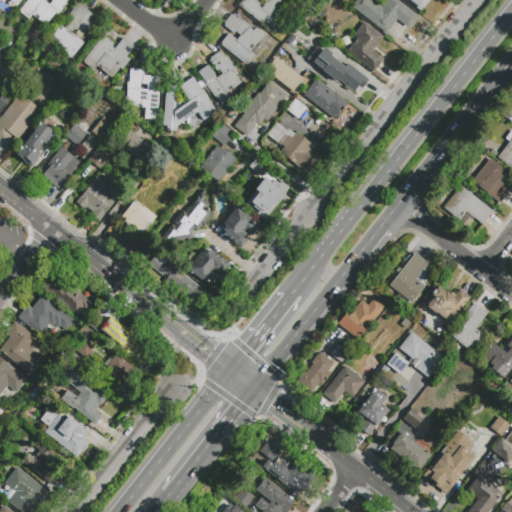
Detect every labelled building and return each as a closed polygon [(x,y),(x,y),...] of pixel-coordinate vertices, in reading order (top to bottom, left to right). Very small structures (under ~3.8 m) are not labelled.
[(28,0),(43,0),(43,1),(48,5),(52,1),(50,0),(67,0),(56,16),(54,14),(45,26),(31,16),(28,20),(19,12),(28,0)] [(237,6),(242,0),(256,0),(261,4),(259,6),(262,8),(266,2),(262,0),(260,0),(259,1),(257,0),(279,0),(286,5),(277,16),(282,20),(274,30),(261,20),(259,23),(237,6)] [(356,0),(373,0),(381,6),(386,0),(398,0),(418,15),(408,27),(397,18),(386,32),(352,6),(356,0)] [(430,0),(421,12),(406,0),(430,0)] [(83,44),(71,59),(65,54),(67,52),(52,39),(53,37),(52,36),(60,25),(63,28),(71,19),(68,17),(78,4),(99,21),(90,33),(86,30),(78,40),(83,44)] [(255,28),(264,35),(260,39),(267,44),(257,57),(255,55),(246,65),(220,44),(228,34),(236,40),(240,35),(235,32),(233,34),(222,25),(231,14),(242,22),(243,21),(251,28),(250,29),(253,31),(255,28)] [(374,71),(348,51),(357,38),(354,35),(364,22),(383,37),(372,51),(383,60),(374,71)] [(300,41),(293,36),(302,23),(309,28),(300,41)] [(92,71),(81,62),(102,35),(116,46),(122,38),(134,47),(126,57),(130,60),(122,69),(120,67),(111,78),(96,66),(92,71)] [(0,61),(0,44),(9,50),(0,61)] [(368,80),(361,88),(358,86),(353,92),(338,80),(335,83),(306,59),(312,52),(318,56),(325,48),(332,53),(330,56),(344,67),(347,63),(368,80)] [(232,71),(239,82),(243,80),(247,85),(229,97),(230,99),(220,105),(197,72),(207,65),(215,76),(214,76),(215,79),(221,74),(218,70),(216,72),(207,60),(219,52),(227,63),(229,62),(234,70),(232,71)] [(0,109),(0,65),(8,56),(17,64),(4,80),(10,85),(14,80),(20,85),(14,93),(13,93),(0,109)] [(293,93),(267,73),(278,59),(303,79),(293,93)] [(144,109),(127,107),(129,92),(126,92),(127,83),(129,83),(130,70),(143,71),(142,84),(139,83),(138,89),(147,90),(148,84),(161,85),(158,121),(144,119),(144,109)] [(178,103),(186,98),(179,87),(192,78),(215,112),(202,121),(196,112),(177,125),(176,131),(162,130),(165,89),(179,90),(178,103)] [(330,119),(301,96),(316,78),(347,104),(337,117),(334,115),(330,119)] [(281,112),(275,120),(268,114),(260,125),(243,113),(258,93),(260,94),(265,87),(280,98),(273,107),(281,112)] [(10,138),(0,139),(0,117),(19,94),(41,112),(16,143),(10,138)] [(298,119),(286,110),(295,99),(307,108),(298,119)] [(45,112),(54,101),(65,109),(56,121),(45,112)] [(247,135),(233,125),(241,116),(254,125),(247,135)] [(113,126),(101,141),(91,132),(103,118),(113,126)] [(15,154),(41,122),(60,138),(51,149),(45,144),(40,151),(42,153),(37,159),(39,160),(35,164),(34,163),(31,167),(15,154)] [(223,145),(210,135),(220,123),(233,133),(223,145)] [(311,157),(301,169),(294,163),(291,168),(276,157),(284,147),(281,144),(280,145),(267,135),(276,123),(287,131),(288,129),(295,134),(296,133),(308,142),(313,135),(320,141),(308,155),(311,157)] [(85,133),(77,145),(65,136),(73,124),(85,133)] [(121,140),(129,130),(142,141),(144,138),(150,142),(147,146),(158,155),(147,168),(133,156),(130,160),(124,154),(126,151),(123,149),(126,144),(121,140)] [(511,169),(498,158),(511,140),(511,169)] [(236,159),(217,183),(198,168),(215,145),(222,150),(223,149),(236,159)] [(46,165),(61,147),(79,161),(58,189),(41,176),(48,167),(46,165)] [(109,156),(99,169),(88,160),(98,147),(109,156)] [(509,190),(499,203),(472,181),(490,158),(506,171),(498,181),(509,190)] [(238,199),(258,175),(286,197),(277,208),(276,207),(272,212),(263,205),(256,214),(238,199)] [(96,178),(109,188),(107,190),(118,198),(99,222),(90,215),(93,213),(85,207),(83,209),(75,204),(96,178)] [(492,211),(482,225),(466,212),(459,221),(442,208),(460,186),(492,211)] [(186,213),(204,189),(207,192),(205,195),(207,197),(205,198),(207,200),(206,201),(209,204),(206,208),(212,213),(197,231),(195,229),(193,231),(193,237),(165,243),(161,239),(183,210),(186,213)] [(140,234),(155,216),(133,199),(119,217),(140,234)] [(222,223),(230,214),(227,212),(234,204),(250,218),(249,220),(257,227),(251,235),(245,230),(243,232),(245,234),(243,237),(246,241),(241,248),(224,236),(222,223)] [(200,253),(213,252),(229,264),(212,287),(203,280),(201,282),(186,271),(200,253)] [(415,253),(428,263),(416,279),(425,286),(412,302),(408,300),(403,302),(397,298),(398,292),(390,286),(415,253)] [(206,293),(195,307),(166,283),(168,281),(157,272),(167,260),(170,262),(169,264),(206,293)] [(92,304),(81,318),(76,314),(75,315),(41,288),(51,276),(60,283),(63,280),(92,304)] [(460,289),(470,297),(450,323),(443,318),(442,319),(423,305),(437,287),(444,292),(445,291),(453,298),(460,289)] [(74,321),(65,332),(60,327),(58,329),(52,325),(51,326),(49,324),(40,335),(17,318),(27,305),(32,308),(41,296),(74,321)] [(374,299),(383,307),(357,340),(337,324),(347,311),(350,313),(360,301),(368,307),(374,299)] [(475,302),(488,312),(476,329),(484,335),(471,353),(449,336),(475,302)] [(400,325),(405,318),(411,322),(406,329),(400,325)] [(39,366),(31,375),(0,350),(10,337),(6,334),(15,322),(37,339),(32,346),(35,349),(30,355),(35,359),(33,361),(39,366)] [(117,323),(137,338),(135,341),(150,352),(140,366),(113,345),(116,341),(108,335),(117,323)] [(427,378),(410,365),(413,361),(398,349),(411,333),(443,358),(427,378)] [(503,379),(490,370),(492,367),(489,364),(490,363),(482,357),(493,343),(501,349),(511,335),(511,365),(509,370),(510,370),(503,379)] [(85,358),(75,350),(84,339),(94,347),(85,358)] [(337,345),(348,353),(341,363),(336,360),(327,371),(330,374),(319,389),(316,386),(310,394),(296,382),(304,372),(305,373),(312,364),(311,363),(319,352),(322,354),(325,351),(330,355),(337,345)] [(116,354),(138,371),(131,380),(129,378),(123,386),(120,383),(118,386),(102,374),(107,367),(103,364),(108,358),(111,360),(116,354)] [(408,363),(399,374),(387,365),(395,354),(408,363)] [(0,358),(26,379),(16,392),(7,386),(0,395),(0,358)] [(65,402),(73,392),(65,385),(69,379),(64,375),(71,366),(94,384),(92,387),(106,397),(94,412),(101,417),(95,425),(65,402)] [(365,381),(352,397),(344,391),(334,403),(322,394),(345,366),(365,381)] [(365,398),(358,393),(366,383),(373,389),(365,398)] [(29,397),(36,387),(46,395),(38,405),(29,397)] [(387,412),(368,435),(358,428),(365,418),(356,411),(368,396),(380,406),(387,412)] [(402,418),(411,407),(424,418),(416,429),(402,418)] [(44,433),(48,427),(40,420),(49,408),(58,415),(59,414),(65,419),(68,416),(88,432),(83,439),(89,443),(77,459),(44,433)] [(508,425),(499,436),(489,428),(498,417),(508,425)] [(447,494),(422,475),(458,429),(470,439),(468,442),(474,447),(470,452),(476,457),(447,494)] [(491,450),(501,438),(504,441),(511,431),(511,457),(507,463),(491,450)] [(393,443),(402,432),(431,455),(416,473),(404,463),(406,461),(390,448),(394,444),(393,443)] [(20,462),(27,453),(33,458),(39,450),(33,446),(40,437),(56,450),(44,466),(56,476),(49,484),(20,462)] [(260,451),(269,439),(281,448),(272,461),(260,451)] [(261,468),(267,460),(272,464),(275,460),(276,461),(278,459),(287,466),(285,469),(286,470),(285,472),(287,473),(296,461),(316,477),(315,478),(318,481),(311,490),(308,488),(305,492),(299,488),(294,494),(261,468)] [(48,492),(39,504),(35,501),(27,511),(21,511),(7,501),(8,501),(5,498),(12,489),(4,483),(16,467),(48,492)] [(486,511),(466,511),(477,499),(466,490),(478,475),(502,493),(486,511)] [(269,482),(295,502),(287,511),(262,511),(254,506),(262,496),(255,491),(263,480),(268,484),(269,482)] [(245,507),(233,498),(242,487),(253,496),(245,507)] [(498,511),(506,502),(507,503),(511,496),(511,511),(498,511)] [(217,511),(214,509),(224,497),(234,505),(236,504),(245,511),(217,511)]
